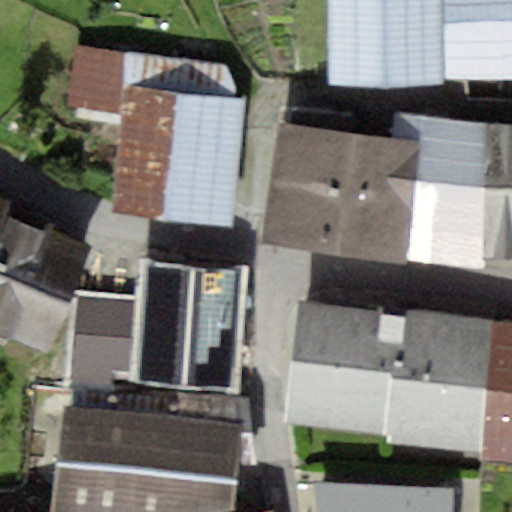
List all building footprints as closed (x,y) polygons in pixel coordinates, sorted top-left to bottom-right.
[(437,0),(333,0),(333,70),(437,71),(437,0)] [(511,63),(511,0),(447,0),(449,65),(511,63)] [(114,204),(232,216),(245,92),(126,80),(114,204)] [(406,109),(404,127),(392,243),(475,252),(476,240),(489,118),(406,109)] [(290,116),(278,231),(392,243),(404,127),(290,116)] [(511,119),(489,118),(476,240),(511,242),(511,119)] [(0,321),(46,340),(89,238),(0,200),(0,321)] [(145,252),(131,380),(224,390),(238,262),(145,252)] [(403,318),(305,306),(291,420),(390,432),(403,318)] [(502,325),(405,308),(390,432),(489,458),(502,325)] [(511,325),(502,325),(489,458),(511,459),(511,325)] [(66,395),(71,361),(37,357),(32,391),(66,395)] [(247,409),(73,392),(62,502),(162,511),(239,499),(247,409)] [(320,484),(323,511),(458,511),(458,492),(320,484)]
